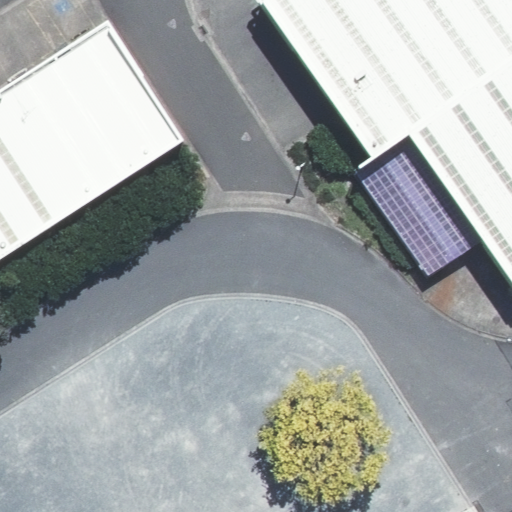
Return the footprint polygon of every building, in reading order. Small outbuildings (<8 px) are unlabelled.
[(401,125),(482,69),(433,0),(251,0),(358,154),(401,125)] [(511,0),(433,0),(482,69),(511,48),(511,0)] [(0,92),(75,208),(184,137),(107,18),(44,59),(0,86),(0,92)] [(511,48),(482,69),(511,112),(511,48)] [(511,112),(482,69),(401,125),(511,284),(511,112)] [(0,255),(75,208),(0,92),(0,255)]
